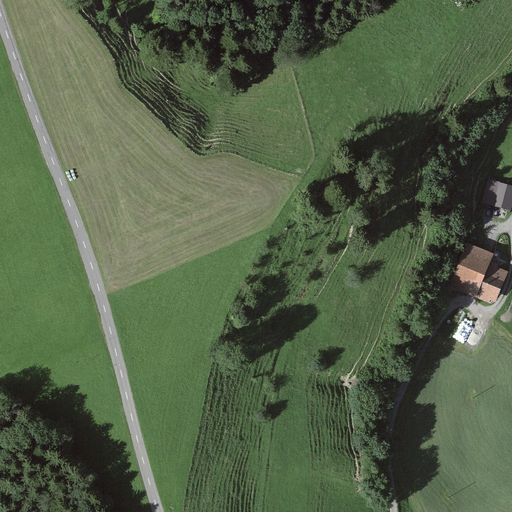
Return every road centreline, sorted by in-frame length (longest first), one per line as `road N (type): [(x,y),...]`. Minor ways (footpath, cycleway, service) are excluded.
road 1 (tertiary): [(158,511),(93,269),(0,11)]
road 2 (track): [(393,511),(391,415),(423,346),(455,302),(496,307),(511,272)]
